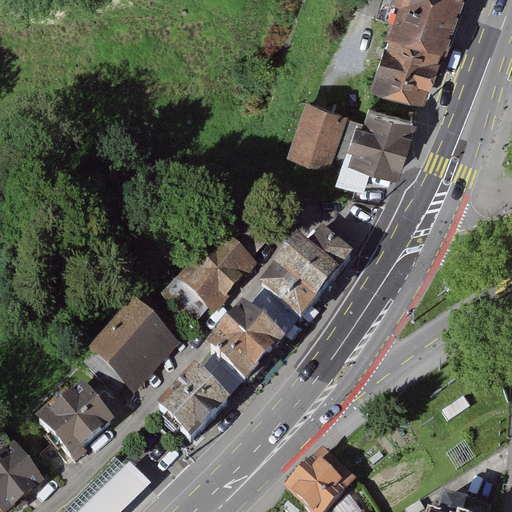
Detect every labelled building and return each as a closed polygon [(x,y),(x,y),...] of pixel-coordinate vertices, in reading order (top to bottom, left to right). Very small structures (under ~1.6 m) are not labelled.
[(424,106),(460,0),(383,0),(378,22),(391,27),(371,93),(424,106)] [(347,118),(305,105),(287,160),(329,173),(332,163),(347,118)] [(412,124),(370,111),(365,126),(347,118),(332,163),(397,184),(412,124)] [(226,231),(162,294),(193,327),(257,260),(226,231)] [(310,252),(300,244),(262,292),(302,325),(354,259),(324,235),(310,252)] [(135,298),(88,349),(132,389),(178,338),(135,298)] [(284,342),(251,313),(213,356),(246,384),(284,342)] [(203,375),(163,414),(191,443),(231,404),(203,375)] [(80,385),(36,424),(70,462),(114,423),(80,385)] [(14,444),(0,453),(0,511),(11,511),(46,486),(14,444)] [(411,451),(356,486),(372,511),(402,511),(436,491),(411,451)] [(118,463),(68,511),(127,511),(152,488),(130,466),(126,471),(118,463)] [(336,511),(353,493),(319,463),(291,496),(309,511),(336,511)] [(429,505),(421,511),(469,511),(463,510),(467,496),(445,490),(440,508),(429,505)]
